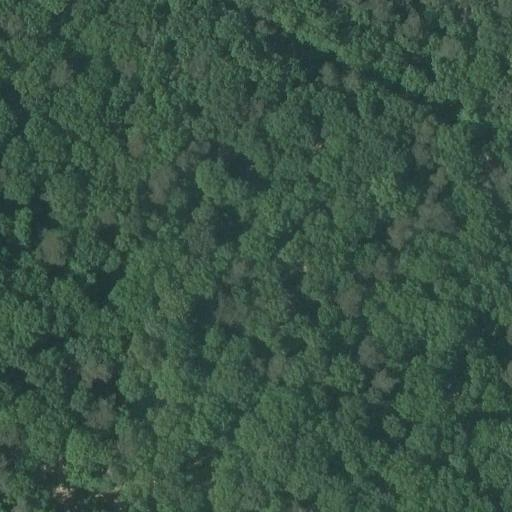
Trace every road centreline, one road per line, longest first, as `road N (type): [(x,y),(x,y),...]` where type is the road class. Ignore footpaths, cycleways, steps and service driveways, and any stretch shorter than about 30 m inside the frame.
road 1 (track): [(371,511),(0,272)]
road 2 (track): [(0,192),(143,0)]
road 3 (track): [(308,0),(511,117)]
